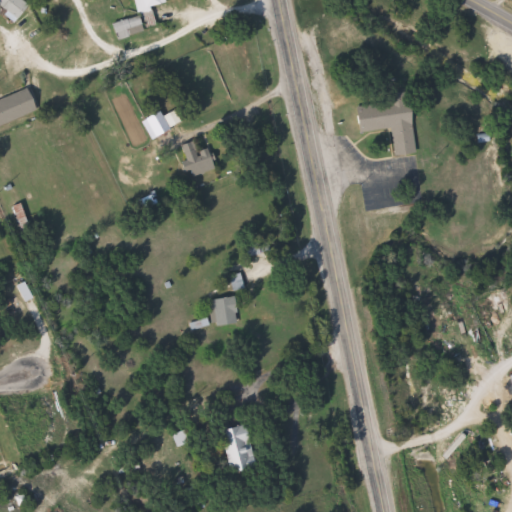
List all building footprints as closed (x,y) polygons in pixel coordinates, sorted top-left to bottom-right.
[(0,3),(0,0),(26,0),(32,4),(20,19),(0,3)] [(154,6),(159,30),(118,38),(115,22),(141,17),(137,0),(168,0),(169,3),(154,6)] [(0,101),(33,88),(42,110),(0,126),(0,101)] [(359,105),(416,102),(420,155),(397,157),(395,130),(360,132),(359,105)] [(166,117),(182,111),(187,124),(156,136),(149,118),(164,112),(166,117)] [(217,170),(190,178),(181,147),(197,142),(200,151),(211,148),(217,170)] [(238,299),(238,325),(212,325),(212,299),(238,299)] [(251,424),(264,466),(235,475),(222,433),(251,424)] [(472,470),(468,445),(478,443),(483,468),(472,470)] [(509,487),(482,492),(481,485),(508,480),(509,487)]
